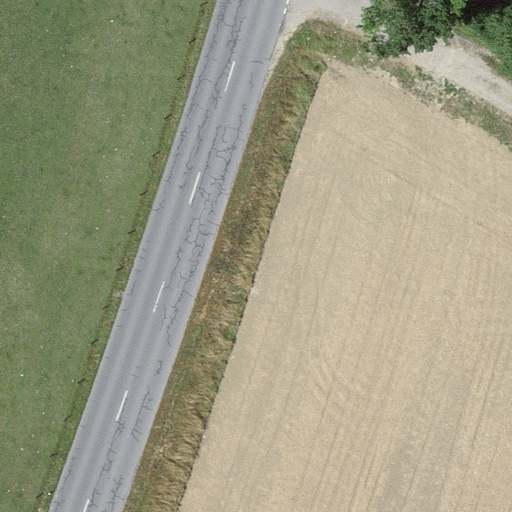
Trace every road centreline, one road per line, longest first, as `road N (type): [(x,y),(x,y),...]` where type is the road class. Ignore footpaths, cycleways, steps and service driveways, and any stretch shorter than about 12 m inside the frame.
road 1 (tertiary): [(83,511),(251,0)]
road 2 (track): [(341,0),(511,96)]
